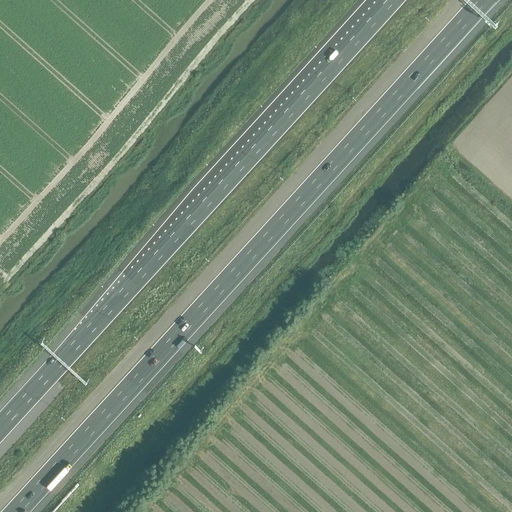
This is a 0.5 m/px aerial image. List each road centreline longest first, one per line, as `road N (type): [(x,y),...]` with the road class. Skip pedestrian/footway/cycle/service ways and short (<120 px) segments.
road 1 (motorway): [(15,511),(483,0)]
road 2 (motorway): [(389,0),(0,427)]
